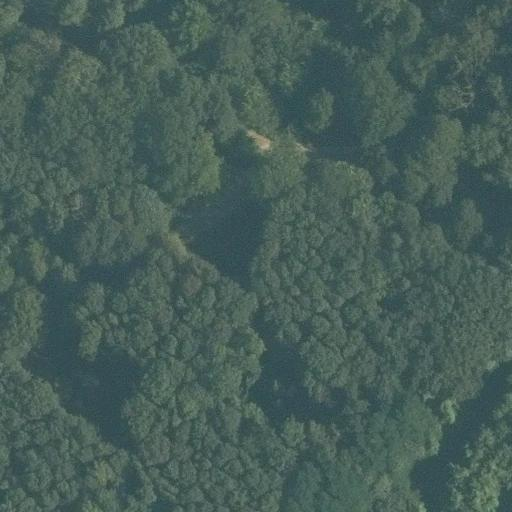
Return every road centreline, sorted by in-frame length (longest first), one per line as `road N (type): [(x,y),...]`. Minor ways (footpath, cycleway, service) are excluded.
road 1 (unclassified): [(0,379),(230,200),(315,160),(407,164),(511,232)]
road 2 (track): [(315,160),(247,135),(0,78)]
road 3 (track): [(511,293),(451,243),(315,160)]
